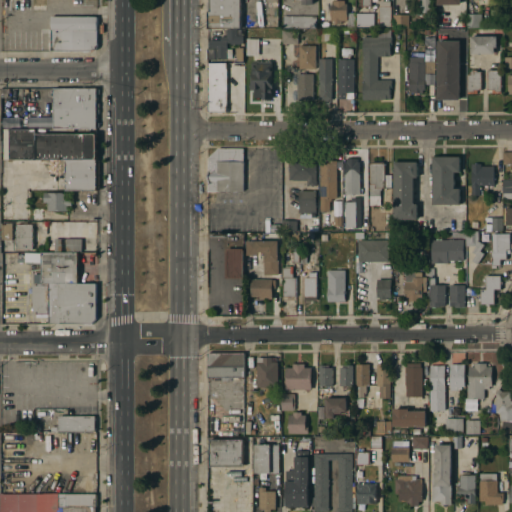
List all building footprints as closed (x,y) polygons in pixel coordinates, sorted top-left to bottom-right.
[(240,0),(240,29),(208,29),(208,12),(209,12),(209,9),(208,9),(208,3),(209,3),(209,0),(240,0)] [(432,0),(432,16),(422,16),(422,13),(421,13),(421,16),(417,16),(417,11),(418,11),(418,0),(432,0)] [(467,0),(477,0),(477,14),(481,14),(481,27),(466,27),(466,14),(467,14),(467,0)] [(332,4),(332,1),(346,1),(346,21),(340,21),(340,25),(330,25),(330,4),(332,4)] [(378,22),(376,22),(376,19),(378,19),(378,7),(379,7),(379,1),(389,1),(389,6),(390,6),(390,27),(378,27),(378,22)] [(354,28),(346,28),(346,22),(347,22),(347,13),(354,13),(354,28)] [(373,27),(356,27),(356,14),(373,14),(373,27)] [(407,28),(392,28),(392,15),(408,15),(407,28)] [(316,16),(316,28),(282,28),(282,16),(316,16)] [(96,48),(95,49),(93,51),(91,52),(50,51),(50,17),(97,17),(96,46),(96,48)] [(208,49),(208,41),(220,40),(220,37),(226,37),(226,30),(240,29),(241,34),(242,34),(242,44),(230,45),(229,43),(226,44),(226,49),(231,49),(232,58),(227,59),(227,60),(207,60),(207,59),(205,59),(205,50),(207,50),(206,49),(208,49)] [(297,30),(297,45),(282,44),(281,30),(297,30)] [(318,42),(318,30),(337,30),(337,42),(318,42)] [(496,36),(496,48),(493,48),(493,54),(470,55),(470,37),(496,36)] [(391,37),(391,47),(390,47),(390,57),(377,57),(377,80),(391,80),(391,90),(389,90),(389,100),(362,100),(362,37),(391,37)] [(258,39),(258,56),(246,56),(246,39),(258,39)] [(459,40),(459,100),(436,100),(436,41),(459,40)] [(315,69),(299,69),(299,61),(296,61),(296,57),(299,57),(299,46),(315,46),(315,69)] [(243,62),(235,62),(235,48),(243,48),(243,62)] [(340,58),(350,58),(351,48),(341,48),(340,58)] [(511,57),(511,68),(504,69),(503,58),(511,57)] [(424,58),(424,62),(434,62),(434,74),(424,74),(424,90),(422,90),(422,93),(410,93),(410,90),(408,90),(408,58),(424,58)] [(319,59),(331,59),(331,100),(328,100),(328,102),(324,102),(324,100),(319,100),(319,59)] [(337,59),(353,59),(353,93),(345,93),(345,99),(337,99),(337,59)] [(262,100),(262,97),(254,97),(254,91),(249,91),(249,80),(250,80),(250,63),(252,63),(252,62),(271,62),(271,80),(272,80),(272,90),(271,90),(271,100),(262,100)] [(208,112),(208,63),(226,63),(226,112),(208,112)] [(467,75),(470,75),(470,72),(472,72),(472,70),(476,71),(476,72),(481,72),(481,90),(476,90),(476,94),(467,94),(467,75)] [(487,70),(501,70),(501,93),(491,93),(491,91),(487,91),(487,70)] [(312,74),(312,101),(296,101),(296,74),(312,74)] [(0,129),(0,115),(53,114),(53,88),(96,88),(96,128),(35,129),(3,129),(0,129)] [(35,134),(97,134),(97,159),(96,159),(65,160),(3,160),(3,129),(35,129),(35,134)] [(503,152),(511,152),(511,172),(510,172),(510,171),(504,171),(504,165),(503,165),(503,152)] [(432,157),(460,157),(460,172),(454,172),(454,189),(460,189),(459,205),(432,205),(432,157)] [(96,191),(65,191),(65,160),(96,159),(96,191)] [(315,186),(307,186),(307,181),(288,181),(288,160),(316,160),(315,186)] [(336,198),(331,198),(331,202),(329,202),(329,212),(320,212),(320,164),(326,164),(326,161),(336,161),(336,198)] [(243,162),(243,192),(217,192),(217,162),(243,162)] [(344,162),(349,162),(354,162),(359,162),(359,195),(344,195),(344,162)] [(417,163),(417,178),(413,178),(413,204),(417,204),(417,220),(393,220),(394,162),(417,163)] [(384,164),(384,175),(391,175),(391,188),(381,188),(381,191),(380,191),(380,206),(369,206),(369,164),(384,164)] [(493,167),(493,178),(495,178),(495,180),(493,180),(493,186),(487,186),(487,187),(484,187),(484,186),(479,186),(479,188),(481,188),(481,190),(479,190),(479,196),(471,196),(471,164),(481,164),(481,167),(493,167)] [(511,180),(511,193),(503,193),(503,180),(511,180)] [(316,214),(313,214),(313,219),(306,219),(306,213),(298,213),(298,192),(315,191),(316,214)] [(67,193),(67,197),(71,197),(71,206),(68,206),(68,212),(46,212),(46,203),(43,203),(43,193),(67,193)] [(360,227),(345,228),(344,202),(343,202),(343,197),(348,196),(348,202),(351,202),(351,198),(359,198),(360,227)] [(511,223),(511,206),(503,207),(504,224),(511,223)] [(43,222),(30,222),(29,207),(42,207),(43,222)] [(341,214),(341,227),(333,227),(333,214),(341,214)] [(502,218),(502,231),(492,231),(484,231),(484,218),(502,218)] [(296,221),(296,231),(281,232),(281,221),(296,221)] [(0,240),(1,223),(12,223),(12,240),(0,240)] [(16,243),(14,243),(14,240),(16,240),(15,235),(14,235),(14,231),(15,231),(15,225),(23,225),(23,224),(27,224),(27,225),(32,225),(32,228),(33,228),(33,232),(32,232),(32,243),(33,243),(33,246),(32,246),(32,250),(16,250),(16,243)] [(478,232),(478,242),(483,245),(479,251),(483,254),(477,265),(471,261),(475,255),(471,253),(475,246),(466,246),(466,238),(466,232),(478,232)] [(510,255),(506,255),(506,260),(500,260),(500,266),(496,266),(496,268),(491,268),(491,266),(491,234),(509,234),(510,255)] [(81,239),(81,246),(92,246),(92,251),(81,251),(81,252),(54,252),(54,239),(81,239)] [(462,241),(462,250),(463,250),(463,253),(462,253),(462,261),(453,261),(453,263),(449,263),(449,261),(447,261),(447,263),(431,264),(431,241),(435,241),(435,239),(437,239),(437,241),(438,241),(438,239),(441,239),(441,241),(462,241)] [(389,240),(389,262),(358,262),(357,241),(389,240)] [(277,275),(264,275),(264,254),(261,254),(261,252),(257,252),(257,255),(246,255),(246,241),(277,241),(277,275)] [(425,265),(410,266),(409,255),(414,255),(414,249),(425,248),(425,265)] [(242,249),(242,279),(225,279),(225,249),(242,249)] [(40,265),(28,265),(28,253),(78,253),(78,284),(40,283),(40,265)] [(289,268),(289,274),(292,274),(292,278),(295,278),(295,297),(282,297),(282,268),(289,268)] [(445,307),(435,307),(435,308),(431,308),(431,307),(429,307),(429,269),(433,269),(434,285),(444,285),(445,307)] [(344,270),(344,302),(327,302),(327,270),(344,270)] [(404,282),(405,282),(405,272),(416,273),(416,271),(426,271),(426,275),(421,275),(421,277),(426,277),(426,292),(422,292),(422,298),(417,298),(417,301),(408,301),(408,298),(404,298),(404,282)] [(316,301),(304,301),(304,278),(308,278),(308,273),(316,273),(316,301)] [(500,276),(500,282),(502,282),(502,285),(500,285),(500,290),(494,290),(494,304),(488,304),(488,306),(485,306),(485,304),(480,305),(480,290),(485,290),(485,282),(482,282),(482,279),(485,279),(485,276),(500,276)] [(272,279),(272,280),(275,280),(275,289),(271,289),(271,299),(258,299),(258,297),(250,297),(251,279),(272,279)] [(390,298),(386,298),(386,301),(379,301),(379,297),(376,297),(376,280),(390,280),(390,298)] [(96,284),(96,320),(91,324),(47,324),(47,315),(46,315),(46,317),(44,317),(44,314),(39,314),(39,316),(37,316),(37,315),(35,315),(35,312),(31,312),(31,286),(35,286),(35,283),(40,283),(78,284),(96,284)] [(464,285),(464,308),(454,308),(455,306),(449,306),(449,285),(464,285)] [(413,303),(406,303),(406,305),(399,304),(399,313),(412,313),(413,303)] [(244,353),(244,377),(207,378),(207,353),(244,353)] [(256,358),(271,357),(271,363),(277,363),(277,387),(272,387),(272,389),(260,389),(260,387),(256,387),(256,358)] [(422,397),(405,397),(405,386),(404,386),(404,368),(406,368),(406,364),(420,363),(420,367),(421,367),(422,397)] [(474,367),(474,363),(486,364),(486,367),(491,367),(491,387),(489,387),(489,390),(483,390),(483,399),(466,399),(466,385),(468,385),(468,367),(474,367)] [(284,390),(285,368),(292,368),(292,364),(304,364),(304,368),(311,368),(310,390),(284,390)] [(385,364),(385,368),(390,368),(390,398),(378,398),(378,386),(376,386),(376,364),(385,364)] [(464,364),(464,387),(456,387),(456,390),(449,390),(449,364),(464,364)] [(352,386),(339,386),(339,368),(342,368),(342,365),(352,365),(352,386)] [(369,365),(368,386),(366,386),(366,393),(364,393),(364,398),(355,398),(356,365),(369,365)] [(329,366),(329,367),(332,367),(332,386),(319,386),(319,366),(329,366)] [(428,400),(429,400),(429,366),(444,366),(444,409),(428,409),(428,400)] [(511,420),(500,420),(500,413),(495,413),(495,405),(493,405),(493,402),(495,402),(495,392),(496,390),(500,390),(501,392),(510,392),(510,402),(511,402),(511,420)] [(281,394),(294,394),(294,411),(281,411),(281,394)] [(325,398),(346,398),(346,412),(341,412),(341,414),(333,414),(333,418),(325,418),(325,398)] [(393,409),(408,409),(408,411),(425,412),(425,427),(393,427),(393,409)] [(287,434),(287,415),(291,415),(291,412),(299,412),(299,415),(303,415),(303,427),(306,427),(306,434),(287,434)] [(90,433),(90,432),(57,432),(57,416),(94,417),(94,433),(90,433)] [(462,432),(446,432),(446,419),(462,419),(462,432)] [(479,420),(479,435),(465,435),(465,420),(479,420)] [(376,422),(390,422),(391,434),(375,434),(375,430),(376,430),(376,422)] [(33,441),(26,441),(27,432),(57,433),(57,441),(33,441)] [(1,443),(0,443),(0,433),(25,433),(25,445),(8,445),(8,454),(1,454),(1,443)] [(381,436),(381,449),(370,449),(370,436),(381,436)] [(412,449),(412,437),(427,437),(427,449),(412,449)] [(461,449),(453,449),(453,437),(461,437),(461,449)] [(207,440),(240,440),(240,467),(207,467),(207,440)] [(277,445),(277,474),(253,474),(253,445),(277,445)] [(451,505),(440,505),(440,502),(431,502),(431,474),(435,474),(434,445),(451,445),(451,505)] [(408,447),(408,462),(391,462),(391,448),(408,447)] [(368,452),(369,462),(370,462),(370,465),(356,465),(356,452),(368,452)] [(351,454),(351,483),(354,483),(354,487),(351,487),(351,511),(337,511),(337,508),(338,508),(338,507),(337,507),(337,502),(338,493),(336,493),(337,487),(337,486),(336,486),(336,484),(337,484),(337,482),(336,482),(336,480),(337,480),(337,479),(337,473),(337,465),(337,460),(328,460),(328,465),(327,465),(327,473),(328,473),(328,479),(327,479),(327,480),(329,480),(329,482),(328,482),(328,487),(328,493),(327,508),(328,508),(328,511),(313,511),(313,454),(351,454)] [(308,457),(308,506),(286,506),(286,480),(291,480),(291,457),(308,457)] [(36,476),(41,476),(41,474),(40,474),(40,464),(59,464),(59,474),(53,474),(53,480),(58,480),(58,476),(82,476),(82,474),(96,474),(96,494),(36,494),(36,476)] [(479,473),(496,473),(496,481),(497,481),(497,494),(503,494),(503,502),(502,502),(502,505),(485,505),(485,501),(479,501),(479,473)] [(475,504),(467,504),(467,500),(465,500),(464,498),(464,497),(457,496),(457,486),(459,486),(459,475),(475,475),(475,504)] [(397,479),(397,476),(411,476),(411,479),(420,479),(420,484),(422,484),(422,501),(418,501),(418,506),(405,507),(405,502),(398,502),(398,494),(394,494),(394,479),(397,479)] [(375,484),(375,504),(357,504),(357,484),(375,484)] [(258,488),(265,488),(265,491),(275,491),(275,510),(270,510),(270,511),(263,511),(263,509),(259,509),(258,488)] [(96,494),(96,509),(66,509),(66,510),(37,510),(37,511),(0,511),(0,494),(36,494),(96,494)]
